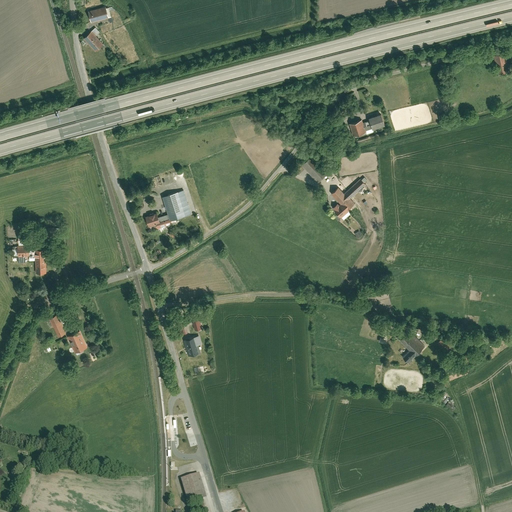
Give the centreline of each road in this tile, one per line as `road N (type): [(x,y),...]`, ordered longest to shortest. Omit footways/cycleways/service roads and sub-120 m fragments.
road 1 (motorway): [(0,149),(511,16)]
road 2 (motorway): [(511,1),(0,133)]
road 3 (residential): [(511,39),(351,86),(249,203),(148,270)]
road 4 (unclassified): [(148,270),(82,73),(73,0)]
road 5 (unclassified): [(219,511),(148,270)]
road 6 (residential): [(148,270),(34,301),(0,389)]
